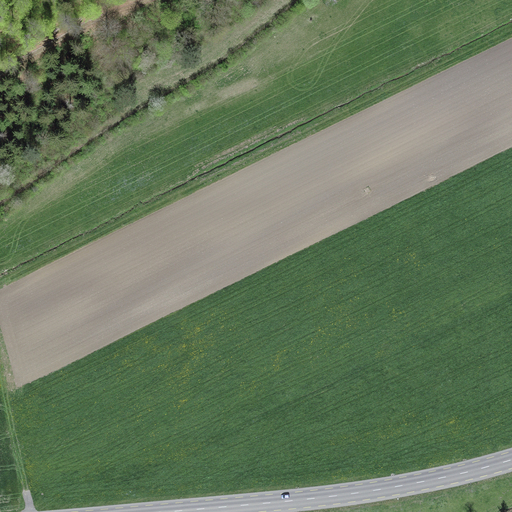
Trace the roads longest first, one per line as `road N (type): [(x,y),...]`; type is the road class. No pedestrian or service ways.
road 1 (primary): [(511,460),(364,494),(171,511)]
road 2 (track): [(0,69),(86,21),(144,0)]
